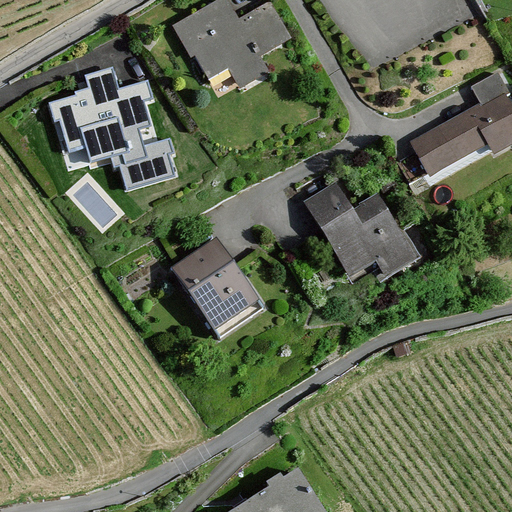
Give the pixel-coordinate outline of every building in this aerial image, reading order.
[(227,0),(219,0),(175,27),(218,100),(239,88),(244,96),(271,81),(259,62),(291,43),(268,5),(240,21),(227,0)] [(88,98),(53,108),(72,172),(102,164),(107,180),(130,173),(136,194),(181,181),(170,142),(156,146),(145,110),(158,106),(151,83),(119,92),(113,72),(83,81),(88,98)] [(511,110),(504,97),(412,147),(433,186),(511,142),(511,110)] [(335,185),(302,206),(353,283),(376,268),(386,283),(420,261),(378,197),(353,213),(335,185)] [(215,245),(174,272),(226,350),(266,323),(215,245)] [(410,348),(397,352),(400,360),(413,356),(410,348)] [(322,511),(301,478),(245,511),(322,511)]
